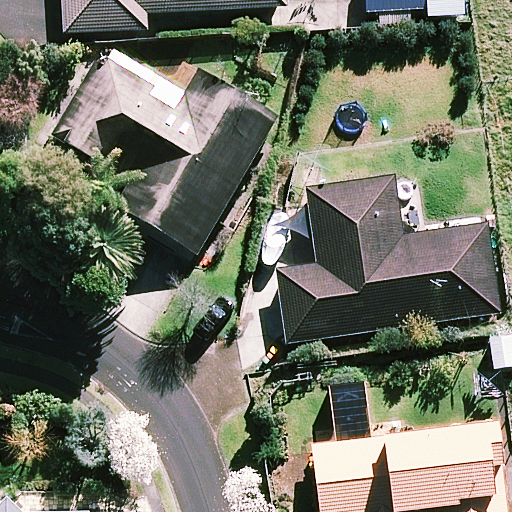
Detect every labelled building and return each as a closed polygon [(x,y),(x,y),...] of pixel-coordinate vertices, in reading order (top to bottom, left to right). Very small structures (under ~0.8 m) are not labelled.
[(64,0),(66,39),(149,36),(148,18),(287,13),(286,0),(64,0)] [(427,14),(425,0),(368,0),(370,17),(427,14)] [(198,81),(187,100),(119,61),(114,69),(101,62),(54,143),(141,193),(125,219),(197,261),(276,125),(198,81)] [(403,241),(395,184),(310,196),(320,271),(279,277),(289,346),(499,316),(487,230),(403,241)] [(511,338),(487,342),(492,380),(511,377),(511,338)] [(506,511),(498,433),(315,452),(321,511),(506,511)]
